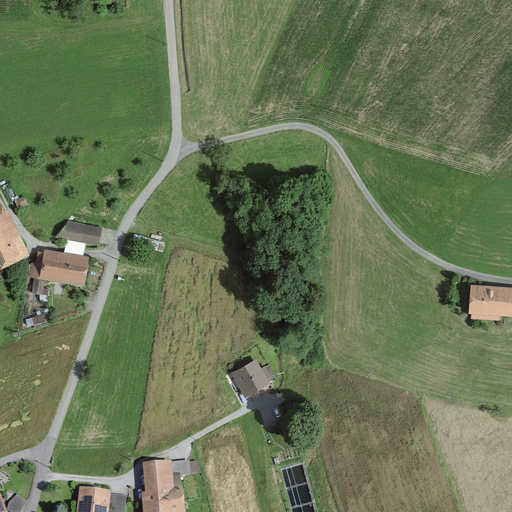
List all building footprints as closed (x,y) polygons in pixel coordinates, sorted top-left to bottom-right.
[(0,264),(22,254),(4,215),(0,217),(0,264)] [(98,225),(60,221),(58,239),(95,245),(98,225)] [(133,244),(157,248),(158,240),(135,235),(133,244)] [(86,257),(44,254),(37,281),(82,288),(86,257)] [(511,289),(469,287),(467,318),(511,320),(511,289)] [(250,357),(224,370),(241,398),(269,383),(250,357)] [(165,463),(138,467),(141,511),(181,511),(180,494),(168,494),(165,463)] [(106,511),(108,495),(108,492),(77,490),(75,511),(106,511)] [(17,511),(23,502),(14,495),(4,511),(17,511)] [(108,495),(106,511),(122,511),(124,497),(108,495)]
